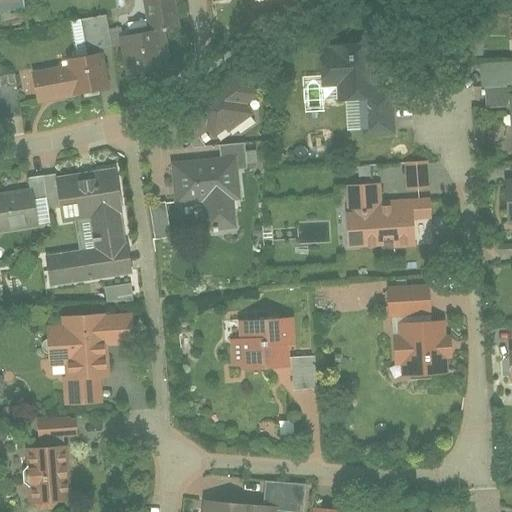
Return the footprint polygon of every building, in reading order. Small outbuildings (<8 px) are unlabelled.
[(0,0),(0,11),(24,7),(22,0),(0,0)] [(121,43),(127,80),(158,75),(152,38),(179,33),(173,0),(140,0),(147,38),(121,43)] [(340,58),(318,60),(321,85),(337,83),(339,107),(360,105),(363,138),(391,135),(388,97),(367,99),(362,46),(339,49),(340,58)] [(60,64),(68,97),(97,90),(89,57),(60,64)] [(511,60),(479,62),(482,108),(507,107),(506,86),(511,85),(511,60)] [(30,71),(39,104),(68,97),(60,64),(30,71)] [(257,94),(240,71),(173,119),(189,141),(209,127),(214,134),(225,126),(228,130),(235,125),(240,132),(254,122),(249,116),(251,114),(244,104),(257,94)] [(16,75),(0,76),(0,117),(18,117),(16,75)] [(241,156),(170,165),(175,203),(204,199),(207,224),(240,220),(237,196),(245,195),(241,156)] [(412,186),(428,185),(427,161),(411,162),(412,186)] [(114,167),(53,177),(60,220),(86,216),(92,250),(45,258),(50,290),(136,276),(131,244),(119,246),(113,211),(122,210),(114,167)] [(343,216),(345,249),(413,245),(412,229),(432,228),(430,197),(380,200),(378,180),(347,182),(349,215),(343,216)] [(511,223),(511,181),(502,183),(505,224),(511,223)] [(0,232),(37,227),(32,190),(0,194),(0,232)] [(150,204),(152,238),(170,237),(167,202),(150,204)] [(103,285),(105,302),(132,300),(131,283),(103,285)] [(427,286),(389,288),(391,316),(429,313),(427,286)] [(62,324),(44,325),(48,383),(62,382),(63,408),(109,404),(106,346),(131,344),(129,310),(61,315),(62,324)] [(271,319),(237,321),(240,370),(274,367),(271,319)] [(434,377),(432,322),(398,323),(400,378),(434,377)] [(316,388),(314,355),(290,356),(291,389),(316,388)] [(75,435),(74,417),(35,419),(36,437),(75,435)] [(25,449),(28,505),(68,503),(65,447),(25,449)] [(263,504),(202,500),(201,511),(269,511),(283,511),(303,511),(306,486),(264,483),(263,504)]
